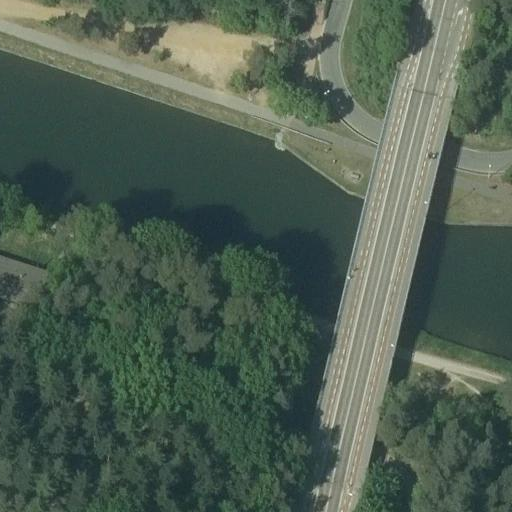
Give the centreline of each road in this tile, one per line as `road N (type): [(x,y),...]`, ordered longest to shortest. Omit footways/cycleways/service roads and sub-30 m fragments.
road 1 (secondary): [(325,511),(445,0)]
road 2 (track): [(462,373),(0,222)]
road 3 (unclassified): [(339,0),(327,70),(353,118),(380,137),(443,154),(511,157)]
road 4 (track): [(231,48),(0,5)]
